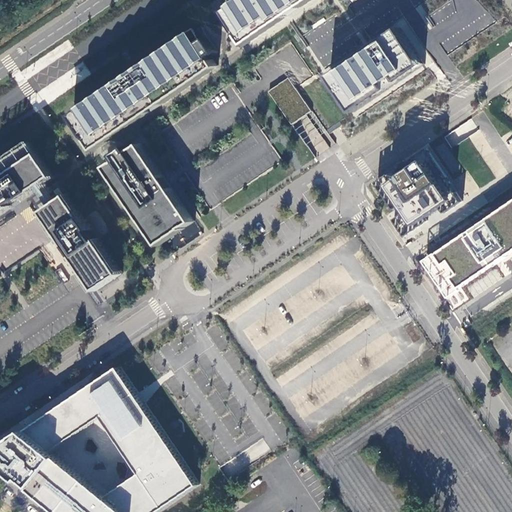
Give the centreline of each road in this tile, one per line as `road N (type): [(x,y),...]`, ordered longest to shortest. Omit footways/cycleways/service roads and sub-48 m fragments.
road 1 (unclassified): [(511,430),(341,185)]
road 2 (unclassified): [(341,185),(334,168),(323,171),(178,271),(164,300)]
road 3 (unclassified): [(164,300),(202,300),(337,211),(341,185)]
road 4 (unclassified): [(341,185),(511,64)]
road 5 (unclassified): [(164,300),(0,414)]
road 6 (secondary): [(99,0),(0,68)]
